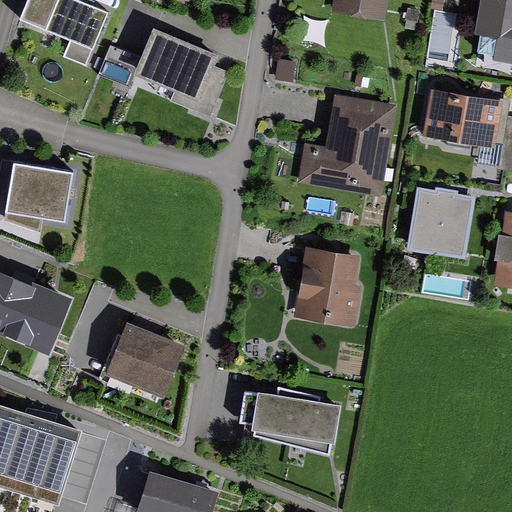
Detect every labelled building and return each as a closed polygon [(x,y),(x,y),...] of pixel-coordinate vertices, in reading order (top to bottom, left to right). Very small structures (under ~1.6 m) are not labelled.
[(33,0),(29,12),(100,42),(116,3),(107,0),(33,0)] [(391,0),(336,0),(335,16),(388,23),(391,0)] [(511,0),(469,0),(461,55),(511,63),(511,0)] [(434,10),(432,61),(453,62),(456,11),(434,10)] [(214,57),(140,31),(123,79),(165,94),(161,105),(204,120),(218,79),(208,75),(214,57)] [(510,105),(429,93),(422,140),(502,152),(500,168),(511,169),(511,125),(507,125),(510,105)] [(322,151),(302,148),(297,180),(377,193),(390,110),(330,100),(322,151)] [(69,218),(78,162),(21,154),(12,212),(69,218)] [(467,201),(412,191),(401,249),(457,259),(467,201)] [(511,215),(499,213),(487,286),(511,290),(511,215)] [(355,264),(306,256),(296,318),(354,327),(360,291),(350,289),(355,264)] [(0,321),(57,344),(75,287),(0,257),(0,321)] [(425,293),(470,296),(471,278),(426,274),(425,293)] [(180,352),(127,328),(106,376),(159,399),(180,352)] [(339,413),(253,394),(243,441),(329,459),(339,413)] [(88,425),(0,398),(0,492),(64,509),(88,425)] [(212,511),(217,498),(147,475),(135,511),(212,511)]
